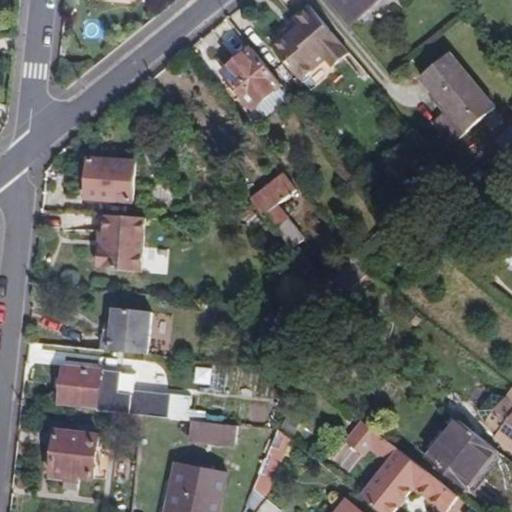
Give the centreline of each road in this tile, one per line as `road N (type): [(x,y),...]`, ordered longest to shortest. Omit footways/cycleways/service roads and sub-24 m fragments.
road 1 (residential): [(0,403),(26,152)]
road 2 (residential): [(26,152),(214,0)]
road 3 (residential): [(26,152),(42,0)]
